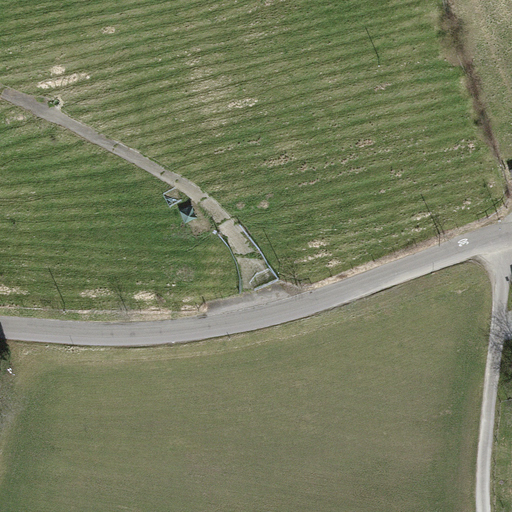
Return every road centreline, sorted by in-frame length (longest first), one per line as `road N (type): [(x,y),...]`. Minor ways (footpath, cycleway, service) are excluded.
road 1 (unclassified): [(511,235),(225,325),(132,334),(0,327)]
road 2 (track): [(0,88),(39,100),(194,185),(248,260),(272,314)]
road 3 (track): [(500,237),(487,511)]
